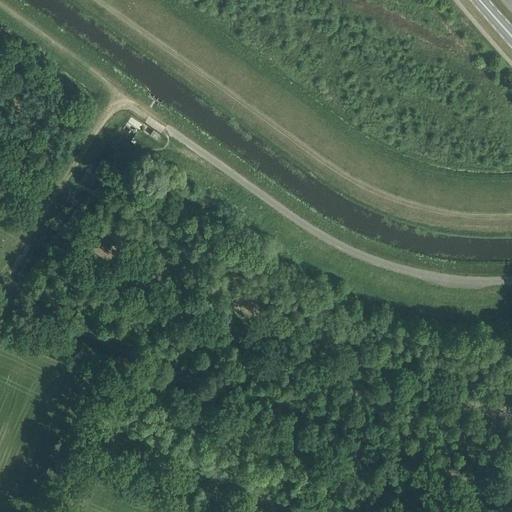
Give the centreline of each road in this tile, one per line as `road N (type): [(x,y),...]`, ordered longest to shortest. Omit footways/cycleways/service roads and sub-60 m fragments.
road 1 (track): [(0,4),(182,137)]
road 2 (track): [(118,96),(0,278)]
road 3 (track): [(259,511),(85,431)]
road 4 (track): [(54,511),(100,392)]
